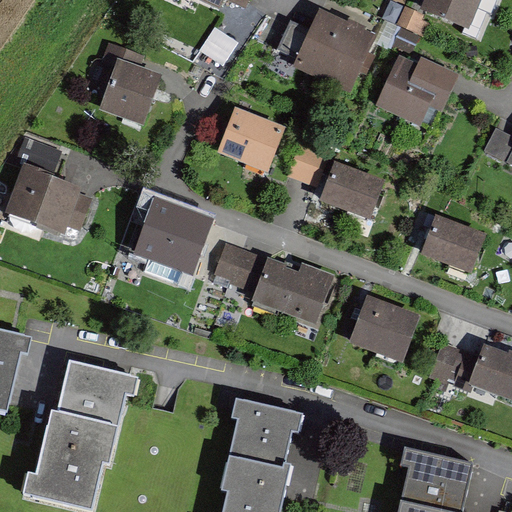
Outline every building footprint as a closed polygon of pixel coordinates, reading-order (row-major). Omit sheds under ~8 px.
[(198,0),(242,19),(250,0),(198,0)] [(480,0),(423,0),(419,10),(467,31),(480,0)] [(347,25),(317,12),(292,69),(350,94),(374,39),(362,33),(364,28),(348,21),(347,25)] [(216,28),(201,53),(225,67),(240,43),(216,28)] [(112,68),(95,109),(138,126),(158,77),(140,69),(144,58),(109,44),(101,64),(112,68)] [(416,67),(398,59),(374,108),(419,129),(427,112),(439,117),(457,79),(419,61),(416,67)] [(283,131),(233,111),(216,154),(265,173),(283,131)] [(511,139),(498,132),(486,154),(507,166),(506,169),(511,172),(511,139)] [(325,157),(300,147),(287,179),(312,190),(325,157)] [(382,182),(332,162),(317,202),(366,221),(382,182)] [(81,190),(22,169),(5,216),(63,237),(65,230),(80,236),(93,202),(78,197),(81,190)] [(215,224),(155,203),(134,261),(194,282),(215,224)] [(484,237),(434,219),(420,258),(470,276),(484,237)] [(297,271),(227,245),(214,281),(251,295),(249,302),(315,326),(333,277),(299,265),(297,271)] [(419,320),(366,300),(348,345),(401,365),(419,320)] [(32,335),(0,327),(0,406),(7,408),(20,350),(28,352),(32,335)] [(475,359),(442,346),(429,381),(437,384),(433,395),(466,407),(470,395),(511,409),(511,357),(480,346),(475,359)] [(137,374),(70,360),(59,410),(50,408),(47,424),(116,438),(126,392),(133,393),(137,374)] [(306,410),(237,393),(231,414),(240,416),(227,468),(287,483),(293,459),(286,457),(294,429),(300,431),(306,410)] [(116,438),(47,424),(36,473),(27,471),(22,493),(92,508),(102,463),(111,465),(116,438)] [(474,462),(406,446),(402,463),(409,464),(397,511),(463,511),(474,462)] [(279,511),(287,483),(227,468),(223,488),(232,490),(226,511),(279,511)]
